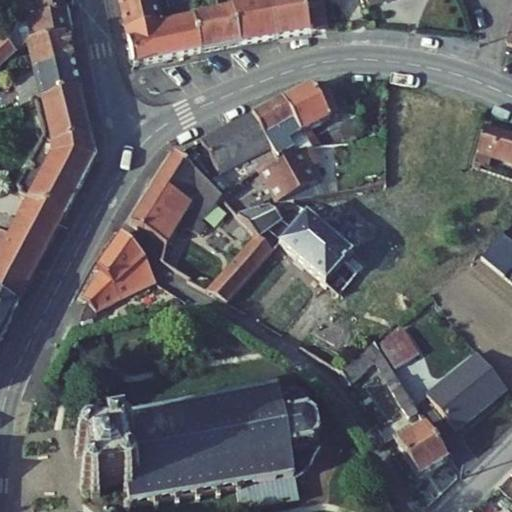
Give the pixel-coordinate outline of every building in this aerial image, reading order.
[(120,0),(133,69),(203,53),(198,28),(164,23),(158,0),(120,0)] [(304,0),(306,11),(304,10),(319,31),(330,31),(329,25),(327,14),(325,0),(324,0),(304,0)] [(449,0),(394,0),(392,1),(406,34),(455,12),(449,0)] [(35,36),(62,32),(68,31),(73,30),(69,1),(30,8),(35,36)] [(392,1),(381,5),(396,38),(406,34),(392,1)] [(304,10),(237,22),(241,44),(319,31),(304,10)] [(220,25),(198,28),(203,53),(241,44),(237,22),(220,25)] [(32,58),(35,79),(75,61),(68,31),(62,32),(32,58)] [(0,85),(32,58),(13,39),(0,50),(0,85)] [(24,115),(41,107),(81,88),(75,61),(35,79),(17,87),(24,115)] [(0,194),(1,194),(41,168),(91,135),(81,88),(41,107),(48,137),(0,169),(0,194)] [(325,98),(299,112),(318,147),(350,132),(348,126),(357,122),(346,99),(325,98)] [(299,112),(268,128),(295,176),(302,172),(309,168),(302,156),(318,147),(299,112)] [(511,134),(485,125),(474,158),(488,162),(491,153),(511,159),(511,134)] [(267,192),(275,187),(295,176),(268,128),(220,155),(238,186),(258,175),(267,192)] [(45,184),(36,201),(68,217),(96,158),(91,135),(41,168),(45,184)] [(302,172),(312,189),(323,183),(313,166),(309,168),(302,172)] [(223,230),(239,214),(193,169),(167,208),(187,222),(191,215),(205,224),(210,217),(223,230)] [(275,187),(296,222),(307,215),(322,206),(312,189),(302,172),(295,176),(275,187)] [(0,295),(24,306),(68,217),(36,201),(23,226),(7,220),(0,231),(0,295)] [(186,257),(198,235),(204,225),(205,224),(191,215),(187,222),(167,208),(149,234),(186,257)] [(296,259),(362,311),(404,257),(405,248),(368,265),(307,215),(296,222),(255,230),(258,234),(273,249),(291,267),(296,259)] [(217,235),(223,230),(210,217),(205,224),(204,225),(217,235)] [(222,239),(217,235),(204,225),(198,235),(216,249),(222,239)] [(481,258),(507,278),(511,269),(511,242),(500,232),(481,258)] [(265,258),(273,249),(258,234),(252,244),(265,258)] [(165,268),(141,245),(112,277),(116,281),(97,309),(100,311),(88,340),(132,330),(127,311),(175,295),(165,268)] [(277,283),(291,267),(273,249),(265,258),(259,266),(277,283)] [(225,308),(247,321),(277,283),(259,266),(225,308)] [(0,355),(24,306),(0,295),(0,355)] [(378,344),(392,370),(419,355),(405,329),(378,344)] [(384,382),(358,401),(365,409),(389,390),(402,407),(413,399),(385,362),(375,370),(384,382)] [(445,409),(477,445),(511,412),(511,381),(496,364),(445,409)] [(375,370),(349,390),(358,401),(384,382),(375,370)] [(274,384),(277,409),(305,406),(315,405),(312,386),(299,381),(274,384)] [(112,424),(68,430),(74,489),(118,485),(121,509),(224,491),(226,497),(232,496),(234,511),(247,511),(291,501),(284,449),(308,447),(319,435),(316,413),(305,406),(277,409),(274,384),(110,404),(112,424)] [(402,407),(417,428),(429,419),(413,399),(402,407)] [(409,452),(435,486),(463,465),(440,434),(418,452),(414,447),(409,452)]
